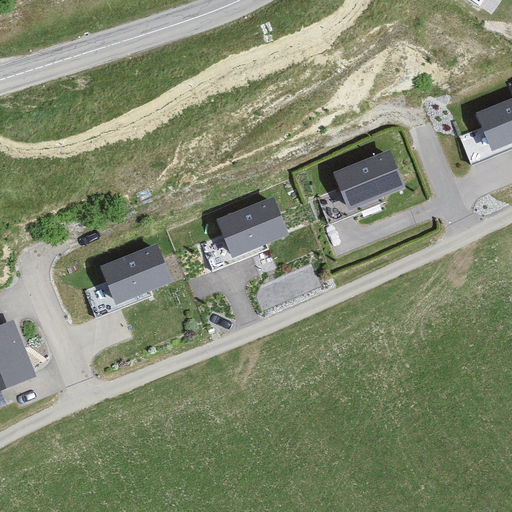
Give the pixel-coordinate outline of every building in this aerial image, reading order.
[(511,99),(476,114),(491,153),(511,145),(511,99)] [(391,150),(333,171),(347,210),(405,189),(391,150)] [(277,196),(218,219),(234,259),(292,236),(277,196)] [(159,244),(100,266),(116,306),(174,283),(159,244)] [(0,392),(36,378),(13,321),(0,326),(0,392)]
